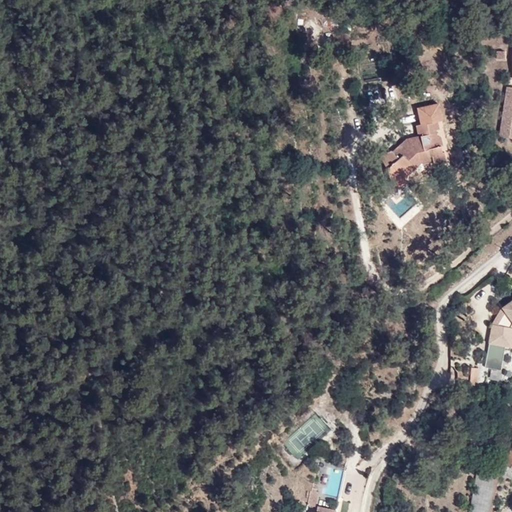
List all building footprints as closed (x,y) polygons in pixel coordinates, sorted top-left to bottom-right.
[(511,87),(506,87),(499,135),(511,137),(511,87)] [(416,110),(419,127),(414,128),(417,139),(406,141),(390,153),(389,152),(375,162),(397,192),(406,184),(404,181),(421,165),(429,165),(429,160),(431,160),(432,169),(436,169),(436,166),(445,165),(444,155),(441,156),(440,148),(442,148),(440,138),(435,138),(435,133),(438,133),(437,124),(441,124),(439,105),(416,110)] [(511,302),(501,311),(493,326),(488,344),(509,350),(511,331),(511,302)] [(511,449),(503,464),(509,468),(511,463),(511,449)] [(434,466),(433,462),(430,461),(427,461),(425,462),(423,465),(423,468),(425,470),(427,472),(431,471),(434,469),(434,466)] [(470,511),(488,511),(496,477),(478,474),(470,511)]
